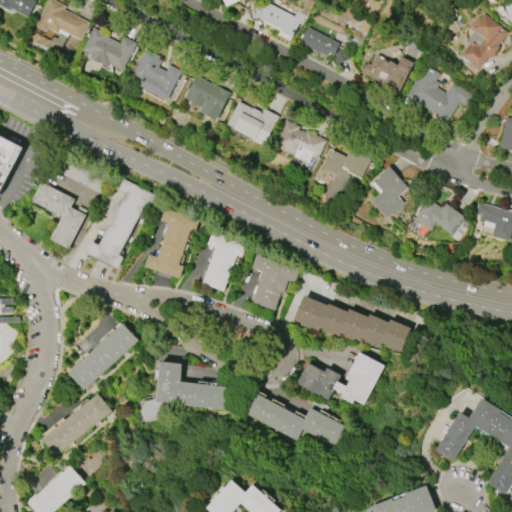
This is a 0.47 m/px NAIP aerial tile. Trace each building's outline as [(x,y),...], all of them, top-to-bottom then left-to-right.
[(32,0),(36,2),(27,17),(9,7),(8,9),(0,5),(0,0),(32,0)] [(35,26),(48,0),(53,0),(65,6),(63,9),(89,22),(80,40),(60,30),(58,34),(46,28),(45,31),(44,31),(41,36),(34,32),(36,27),(35,26)] [(239,0),(214,0),(219,10),(239,1),(239,0)] [(511,25),(502,1),(504,0),(511,0),(511,25)] [(292,38),(281,33),(283,29),(260,19),(250,21),(248,11),(263,8),(265,3),(294,17),(297,11),(309,17),(304,26),(298,24),(292,38)] [(479,69),(461,56),(470,44),(467,41),(475,31),(472,29),(474,25),(473,25),(474,24),(472,22),(474,20),(476,21),(477,20),(478,21),(483,14),(508,33),(498,46),(499,48),(490,60),(488,58),(479,69)] [(308,28),(339,45),(338,47),(343,49),(347,60),(336,65),(332,55),(328,53),(326,56),(300,42),(308,28)] [(82,51),(93,29),(106,35),(105,36),(119,44),(123,37),(136,44),(122,71),(108,64),(107,67),(89,58),(90,55),(82,51)] [(133,75),(146,49),(159,56),(157,59),(161,61),(157,67),(166,71),(169,65),(181,71),(167,100),(139,85),(142,79),(133,75)] [(401,57),(413,63),(397,95),(381,87),(383,84),(361,72),(365,65),(366,65),(367,63),(370,64),(371,63),(372,63),(377,55),(397,65),(401,57)] [(445,93),(452,82),(473,96),(466,107),(459,102),(445,123),(436,117),(436,115),(406,95),(424,67),(438,76),(435,81),(439,84),(436,87),(445,93)] [(196,76),(230,93),(216,120),(199,112),(201,107),(185,99),(196,76)] [(238,102),(261,114),(264,109),(279,117),(264,145),(261,144),(260,145),(252,140),(252,139),(226,126),(238,102)] [(506,118),(511,119),(511,150),(501,148),(506,118)] [(306,131),(326,142),(316,160),(312,157),(308,165),(272,146),(285,121),(299,128),(298,130),(305,134),(306,131)] [(0,136),(23,148),(0,193),(0,136)] [(324,195),(335,176),(320,168),(327,155),(328,156),(331,150),(345,157),(348,152),(356,157),(358,153),(370,159),(359,179),(348,173),(347,176),(349,176),(336,201),(324,195)] [(98,195),(106,182),(70,159),(61,173),(98,195)] [(373,182),(389,167),(408,188),(398,197),(404,203),(388,219),(372,201),(381,194),(372,184),(374,183),(373,182)] [(99,245),(125,195),(117,191),(123,179),(155,196),(150,207),(145,205),(119,256),(123,258),(117,269),(85,253),(91,241),(99,245)] [(41,182),(74,199),(70,207),(85,215),(68,248),(50,239),(62,216),(32,200),(41,182)] [(415,219),(429,199),(441,208),(442,206),(444,208),(446,204),(464,217),(458,225),(458,224),(451,234),(436,223),(431,231),(415,219)] [(511,231),(509,242),(492,237),(493,230),(483,227),(484,221),(479,220),(480,216),(474,215),(478,202),(497,208),(511,212),(511,231)] [(164,209),(198,220),(194,232),(190,230),(178,265),(183,266),(179,278),(145,267),(148,255),(157,258),(168,224),(160,221),(164,209)] [(202,284),(215,248),(207,245),(211,233),(219,235),(220,234),(238,241),(238,243),(246,245),(242,257),(237,255),(224,292),(202,284)] [(257,255),(300,270),(295,283),(288,280),(284,293),(281,292),(275,311),(252,303),(263,272),(252,268),(257,255)] [(390,320),(410,329),(400,352),(394,350),(393,352),(384,347),(385,346),(381,344),(380,347),(374,344),(373,346),(365,342),(365,341),(360,339),(359,342),(353,339),(353,341),(343,337),(344,335),(340,334),(339,336),(332,333),(332,334),(322,330),(323,329),(319,328),(318,329),(311,326),(310,328),(294,321),(305,297),(328,307),(329,305),(348,313),(350,310),(368,318),(370,315),(389,323),(390,320)] [(69,373),(123,324),(138,341),(84,390),(69,373)] [(360,353),(384,366),(363,405),(354,400),(352,404),(340,398),(342,394),(333,389),(327,400),(296,384),(303,371),(304,372),(308,363),(325,372),(327,368),(341,375),(337,382),(346,387),(349,381),(346,379),(360,353)] [(181,382),(227,388),(224,410),(163,403),(167,418),(146,423),(141,402),(156,399),(158,381),(154,380),(155,370),(159,370),(160,362),(183,364),(181,382)] [(254,393),(303,419),(309,408),(346,427),(335,448),(301,430),(295,441),(243,413),(254,393)] [(42,439),(98,394),(111,411),(55,456),(42,439)] [(436,450),(460,413),(469,419),(482,398),(501,410),(500,412),(511,420),(511,482),(505,494),(487,483),(510,448),(476,426),(453,462),(436,450)] [(34,511),(27,503),(69,466),(85,484),(52,511),(34,511)] [(211,511),(207,508),(232,480),(246,493),(253,485),(281,510),(279,511),(249,511),(241,504),(233,511),(211,511)] [(436,511),(433,511),(373,511),(371,507),(392,499),(393,501),(406,496),(405,494),(426,486),(436,511)]
